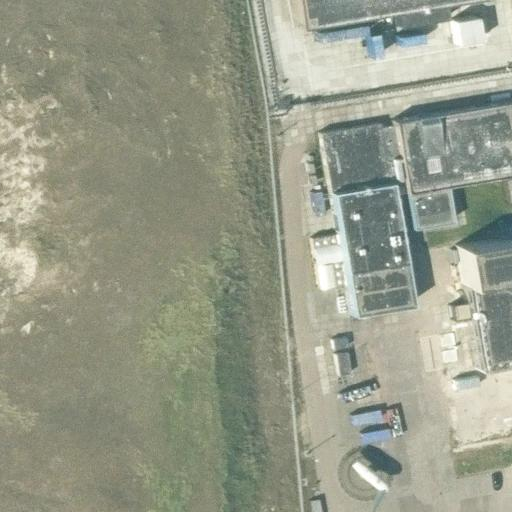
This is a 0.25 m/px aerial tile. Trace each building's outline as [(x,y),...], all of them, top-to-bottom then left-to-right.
[(293,0),(298,27),(392,11),(394,27),(443,19),(441,3),(457,0),(293,0)] [(511,174),(511,127),(508,101),(411,118),(376,124),(387,188),(400,185),(407,228),(448,221),(442,186),(511,174)] [(387,188),(376,124),(316,134),(333,233),(341,284),(347,315),(406,304),(387,188)] [(311,265),(314,288),(341,284),(333,233),(307,238),(311,265)] [(511,249),(510,238),(457,246),(463,285),(476,368),(511,362),(511,249)] [(362,349),(331,354),(334,375),(366,370),(362,349)]
